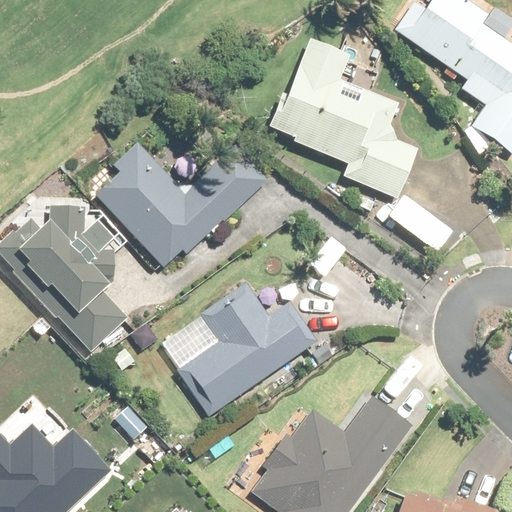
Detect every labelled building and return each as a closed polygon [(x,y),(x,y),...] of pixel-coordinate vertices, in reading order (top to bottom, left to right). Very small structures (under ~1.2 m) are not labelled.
[(511,0),(498,0),(511,21),(511,0)] [(511,110),(511,85),(406,3),(365,55),(452,123),(437,147),(479,174),(511,124),(511,121),(507,118),(511,110)] [(356,54),(306,36),(269,137),(304,150),(303,151),(342,165),(337,181),(400,200),(416,148),(382,138),(395,101),(346,83),(356,54)] [(164,275),(197,243),(252,187),(224,160),(183,203),(136,155),(90,199),(164,275)] [(50,235),(45,229),(12,258),(43,293),(46,290),(63,309),(53,319),(86,356),(126,321),(103,295),(104,266),(122,252),(95,221),(84,231),(85,215),(50,214),(50,235)] [(216,347),(174,374),(202,417),(306,350),(278,307),(261,318),(239,285),(194,315),(216,347)] [(366,410),(342,443),(309,419),(243,511),(353,511),(382,471),(406,439),(366,410)] [(0,511),(65,511),(109,470),(73,433),(53,453),(32,432),(10,453),(0,442),(0,511)] [(420,511),(396,503),(392,511),(420,511)]
